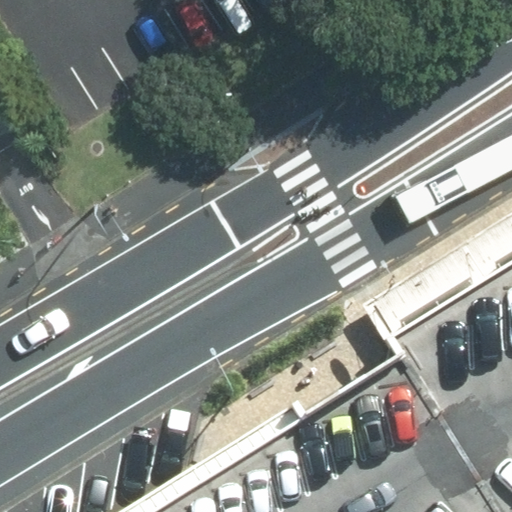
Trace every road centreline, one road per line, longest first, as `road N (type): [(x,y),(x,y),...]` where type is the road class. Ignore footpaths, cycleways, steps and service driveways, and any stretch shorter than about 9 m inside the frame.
road 1 (secondary): [(0,355),(301,183),(511,35)]
road 2 (secondary): [(511,152),(0,454)]
